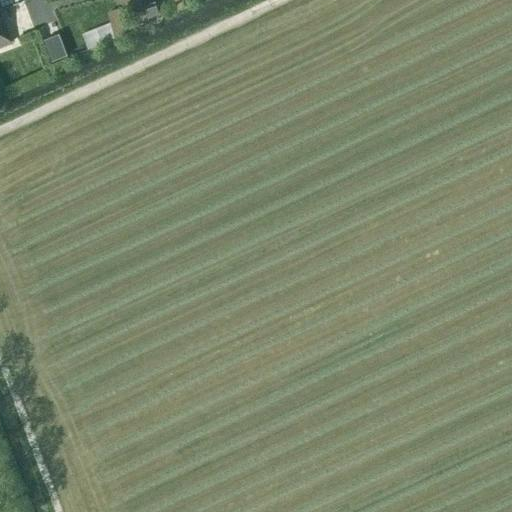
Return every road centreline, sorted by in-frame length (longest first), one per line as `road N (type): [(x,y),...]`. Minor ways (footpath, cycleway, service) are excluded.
road 1 (track): [(64,511),(0,342),(0,131),(281,0)]
road 2 (track): [(122,0),(25,31),(13,0)]
